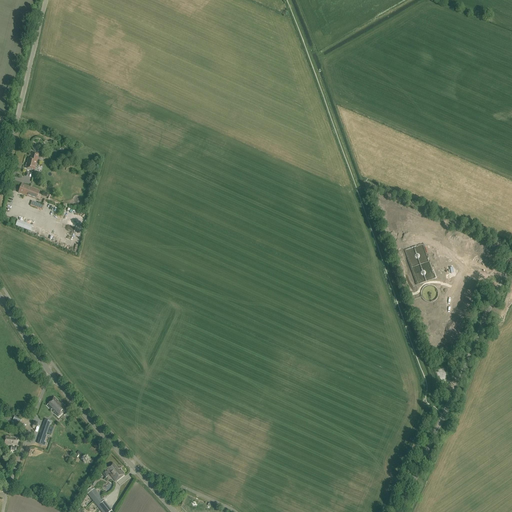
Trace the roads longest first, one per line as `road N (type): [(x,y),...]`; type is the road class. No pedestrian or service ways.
road 1 (tertiary): [(174,511),(49,374),(0,297)]
road 2 (unclassified): [(399,511),(511,264)]
road 3 (unclassified): [(0,191),(45,0)]
